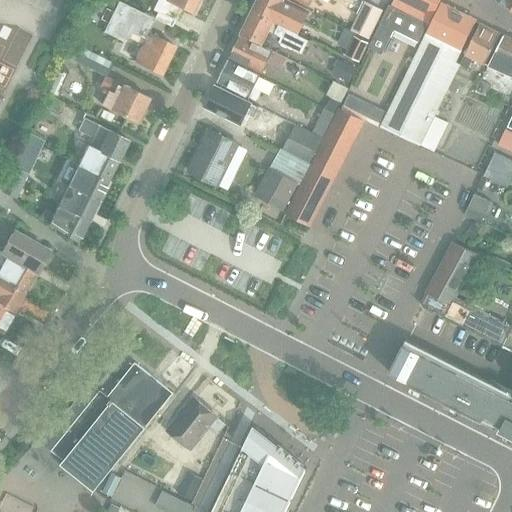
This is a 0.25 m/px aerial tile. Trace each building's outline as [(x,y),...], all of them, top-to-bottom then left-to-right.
[(171,28),(171,27),(116,0),(100,33),(122,44),(125,38),(142,46),(134,62),(161,75),(174,48),(147,34),(154,19),(171,28)] [(155,19),(171,27),(180,8),(191,13),(197,0),(157,0),(153,9),(158,12),(155,19)] [(257,0),(252,11),(298,34),(309,11),(286,0),(257,0)] [(425,25),(427,26),(438,3),(439,0),(394,0),(391,8),(388,6),(370,48),(383,54),(395,28),(391,27),(398,12),(407,16),(402,25),(404,30),(416,36),(420,34),(425,25)] [(351,31),(369,39),(383,11),(365,2),(351,31)] [(380,127),(419,145),(447,88),(459,64),(453,62),(474,20),(440,4),(412,61),(407,69),(380,127)] [(297,36),(298,34),(252,11),(240,35),(271,50),(278,36),(281,38),(279,43),(302,54),(308,41),(297,36)] [(473,59),(484,65),(500,34),(480,24),(464,55),(465,55),(449,88),(456,92),(459,85),(465,87),(472,71),(468,69),(473,59)] [(281,55),(271,50),(240,35),(229,56),(261,72),(266,61),(280,67),(282,63),(279,61),(281,55)] [(511,39),(503,35),(488,65),(511,74),(511,39)] [(345,55),(359,62),(368,43),(354,36),(345,55)] [(68,58),(106,76),(112,63),(74,44),(68,58)] [(261,91),(270,96),(275,84),(259,76),(259,75),(227,60),(217,81),(256,101),(261,91)] [(100,104),(137,123),(150,98),(100,74),(95,85),(107,91),(100,104)] [(328,109),(336,112),(348,90),(333,81),(326,95),(333,99),(328,109)] [(240,125),(246,113),(253,116),(258,107),(215,85),(204,107),(240,125)] [(37,114),(53,122),(62,103),(46,95),(37,114)] [(336,112),(328,109),(328,110),(324,108),(312,131),(323,137),(336,112)] [(319,147),(344,160),(364,121),(339,109),(319,147)] [(499,133),(511,136),(511,115),(505,114),(499,133)] [(87,147),(118,162),(128,141),(86,120),(81,130),(92,135),(87,147)] [(323,137),(312,131),(311,132),(296,124),(282,150),(309,164),(323,137)] [(188,171),(218,186),(237,144),(207,130),(188,171)] [(22,149),(37,156),(44,141),(29,134),(22,149)] [(502,159),(508,143),(494,139),(489,155),(502,159)] [(108,182),(118,162),(87,147),(77,166),(108,182)] [(324,200),(344,160),(319,147),(299,188),(324,200)] [(14,166),(28,173),(35,159),(28,155),(21,151),(14,166)] [(479,164),(478,179),(496,181),(498,165),(479,164)] [(98,202),(108,182),(77,166),(67,186),(98,202)] [(255,195),(283,210),(297,183),(269,168),(255,195)] [(1,192),(16,199),(27,177),(12,169),(1,192)] [(88,222),(98,202),(67,186),(57,206),(88,222)] [(310,226),(324,200),(299,188),(286,213),(310,226)] [(464,214),(480,221),(489,201),(474,194),(464,214)] [(77,243),(88,222),(57,206),(53,214),(45,209),(39,218),(77,243)] [(279,228),(296,237),(303,223),(285,214),(279,228)] [(0,251),(0,252),(35,272),(48,250),(12,230),(0,251)] [(426,292),(450,305),(479,255),(452,242),(426,292)] [(35,272),(0,252),(0,278),(24,292),(35,272)] [(0,304),(13,312),(24,292),(0,278),(0,304)] [(464,300),(457,312),(468,318),(475,305),(464,300)] [(0,331),(1,332),(13,312),(0,304),(0,331)] [(511,322),(510,322),(501,341),(511,346),(511,322)] [(511,388),(406,339),(389,374),(411,385),(410,389),(511,439),(511,388)] [(146,426),(172,393),(134,362),(108,395),(100,389),(51,450),(63,460),(60,464),(93,491),(146,426)] [(208,425),(217,433),(225,424),(215,416),(216,415),(194,397),(167,429),(189,448),(208,425)] [(211,511),(284,511),(306,468),(253,426),(231,471),(214,506),(211,511)] [(110,472),(101,490),(111,495),(120,477),(110,472)] [(197,490),(183,483),(177,496),(192,503),(197,490)]
